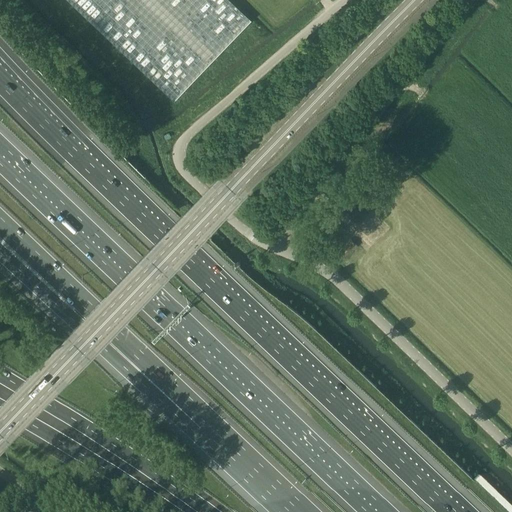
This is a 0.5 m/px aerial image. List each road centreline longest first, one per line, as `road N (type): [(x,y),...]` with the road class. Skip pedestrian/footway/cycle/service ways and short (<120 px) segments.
road 1 (unclassified): [(343,0),(188,135),(175,160),(251,238),(327,271),(511,449)]
road 2 (motorway): [(456,511),(0,71)]
road 3 (tertiary): [(0,429),(414,0)]
road 4 (motorway): [(377,511),(0,153)]
road 5 (motorway): [(0,221),(201,428)]
road 6 (motorway): [(0,252),(201,428)]
road 7 (motorway): [(0,374),(208,511)]
road 8 (motorway): [(0,405),(168,511)]
road 9 (motorway): [(201,428),(289,511)]
